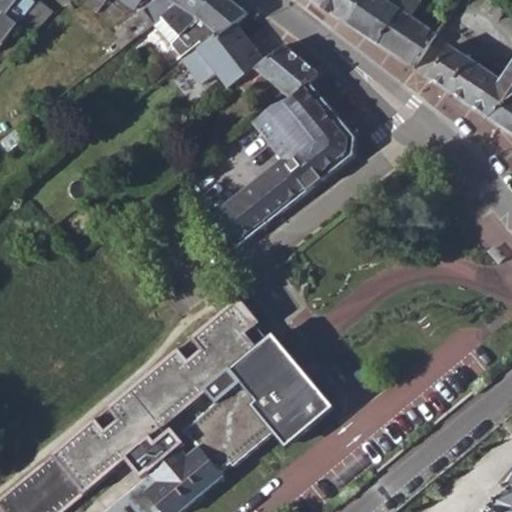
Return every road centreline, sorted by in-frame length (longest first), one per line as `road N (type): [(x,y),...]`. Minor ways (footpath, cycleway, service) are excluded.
road 1 (residential): [(423,124),(200,298)]
road 2 (secondary): [(423,124),(268,0)]
road 3 (residential): [(511,384),(359,511)]
road 4 (secondary): [(511,213),(423,124)]
